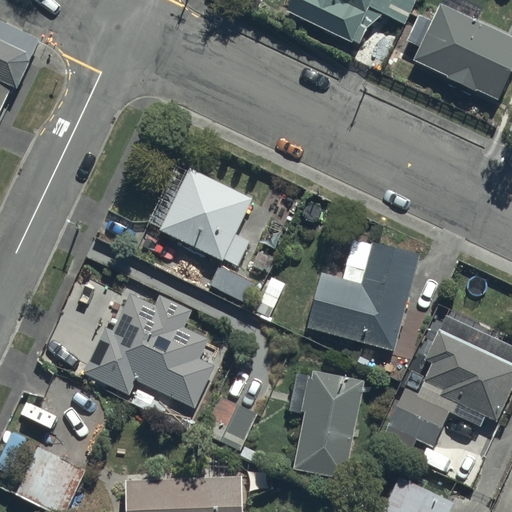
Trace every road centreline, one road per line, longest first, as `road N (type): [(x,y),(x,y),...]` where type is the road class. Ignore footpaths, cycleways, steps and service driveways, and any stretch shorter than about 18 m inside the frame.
road 1 (residential): [(122,28),(511,212)]
road 2 (residential): [(0,285),(122,28)]
